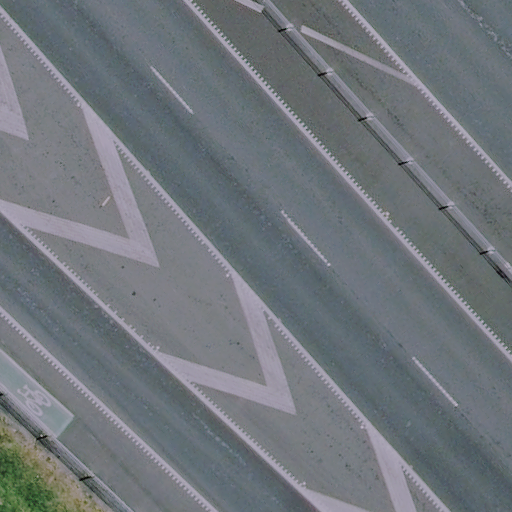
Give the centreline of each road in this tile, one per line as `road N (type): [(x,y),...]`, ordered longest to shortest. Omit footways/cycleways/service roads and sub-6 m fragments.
road 1 (motorway): [(511,448),(93,0)]
road 2 (motorway): [(282,511),(0,249)]
